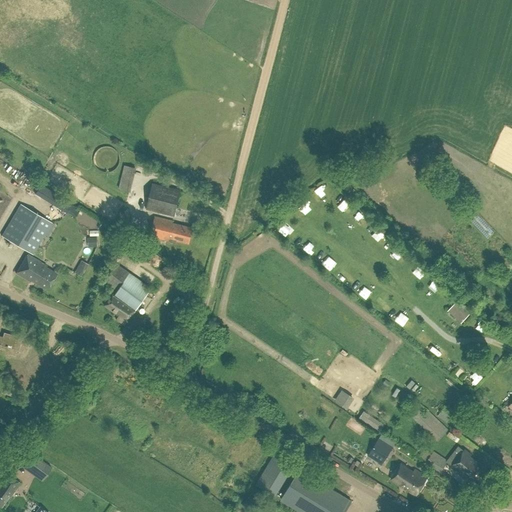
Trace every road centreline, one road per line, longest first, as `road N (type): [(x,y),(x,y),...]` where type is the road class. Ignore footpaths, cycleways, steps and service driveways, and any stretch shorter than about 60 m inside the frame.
road 1 (unclassified): [(404,511),(182,378)]
road 2 (track): [(229,210),(284,0)]
road 3 (unclassified): [(182,378),(229,210)]
road 4 (residential): [(0,440),(113,337)]
road 5 (unclassified): [(113,337),(0,288)]
